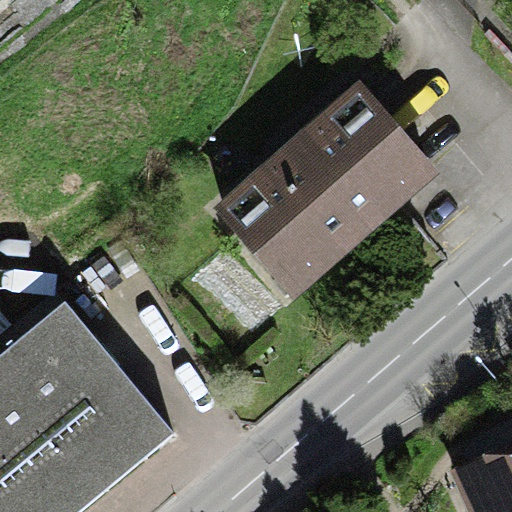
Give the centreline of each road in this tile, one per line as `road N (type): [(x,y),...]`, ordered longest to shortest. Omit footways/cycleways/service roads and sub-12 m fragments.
road 1 (primary): [(511,262),(220,511)]
road 2 (unknown): [(237,497),(67,290)]
